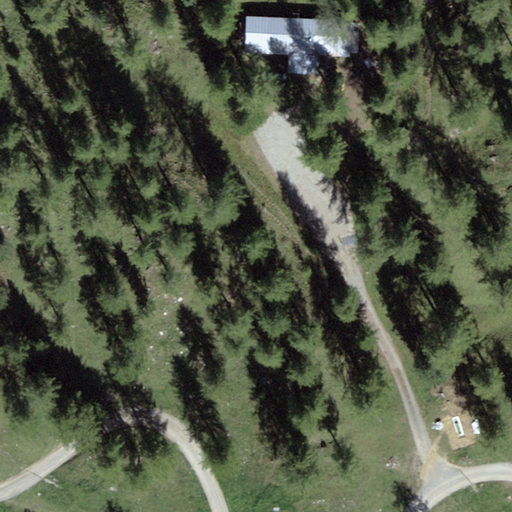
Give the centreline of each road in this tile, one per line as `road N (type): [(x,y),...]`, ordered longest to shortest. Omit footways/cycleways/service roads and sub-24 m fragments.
road 1 (track): [(438,484),(392,354),(264,141),(260,104)]
road 2 (track): [(0,492),(127,417),(155,420),(191,449),(218,511)]
